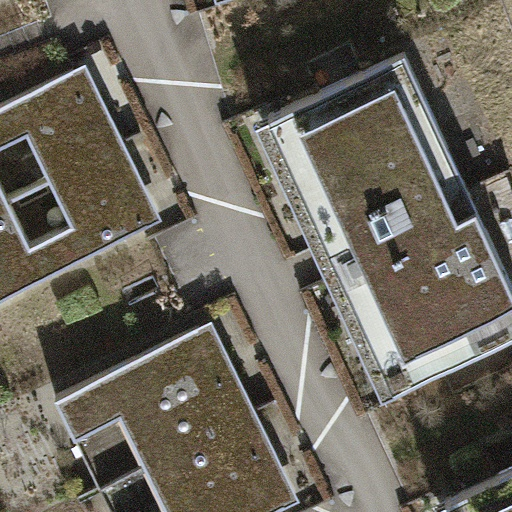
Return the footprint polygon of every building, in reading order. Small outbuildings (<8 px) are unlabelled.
[(511,261),(418,49),(252,122),(378,406),(511,347),(511,261)] [(0,107),(0,202),(15,196),(0,162),(0,145),(39,127),(62,174),(130,142),(94,64),(0,107)] [(0,202),(0,300),(168,222),(130,142),(62,174),(83,220),(37,241),(15,196),(0,202)] [(66,385),(111,477),(258,406),(212,314),(66,385)] [(111,477),(128,511),(273,511),(302,498),(258,406),(111,477)] [(511,511),(511,457),(430,494),(438,511),(511,511)]
